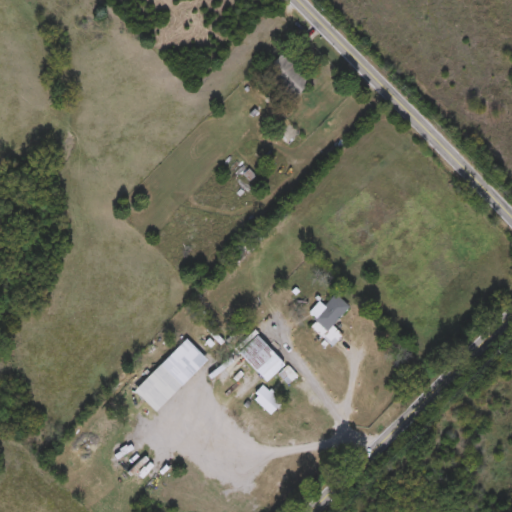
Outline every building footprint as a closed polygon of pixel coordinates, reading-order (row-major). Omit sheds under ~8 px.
[(307,80),(291,96),(262,67),(278,51),(307,80)] [(321,301),(333,289),(347,303),(329,321),(340,331),(330,341),(317,329),(322,323),(307,308),(317,298),(321,301)] [(282,360),(264,377),(234,347),(251,329),(282,360)] [(294,371),(286,379),(277,370),(285,362),(294,371)] [(297,377),(288,368),(279,375),(288,385),(297,377)] [(268,411),(250,393),(261,381),(279,399),(268,411)]
